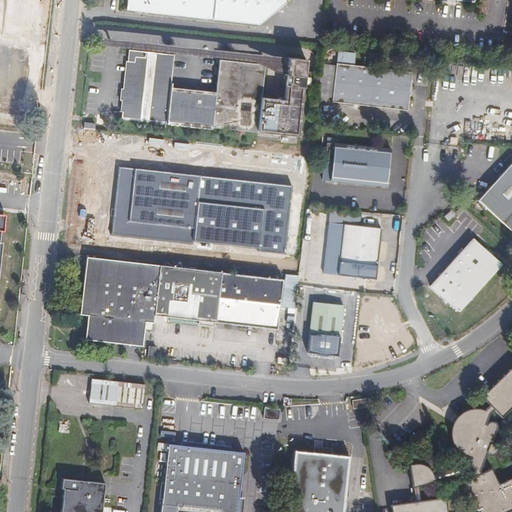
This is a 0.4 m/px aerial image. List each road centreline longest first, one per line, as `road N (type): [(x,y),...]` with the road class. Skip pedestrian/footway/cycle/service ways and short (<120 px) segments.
road 1 (unclassified): [(33,357),(300,387),(366,382),(437,362)]
road 2 (unclassified): [(72,0),(33,357)]
road 3 (unclassified): [(437,362),(403,298),(419,155)]
road 4 (unclassified): [(33,357),(15,511)]
